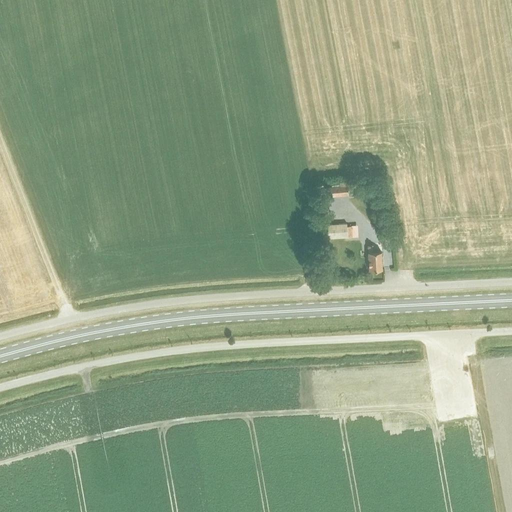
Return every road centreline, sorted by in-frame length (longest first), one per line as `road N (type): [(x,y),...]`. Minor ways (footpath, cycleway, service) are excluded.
road 1 (unclassified): [(0,388),(206,347),(511,330)]
road 2 (secondary): [(0,357),(203,317),(511,301)]
road 3 (unclassified): [(511,281),(151,303),(0,335)]
